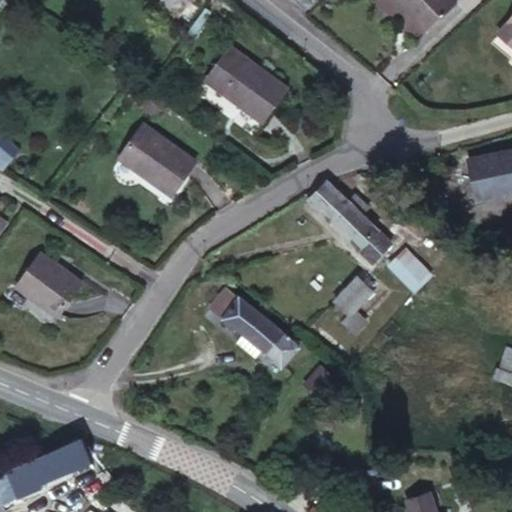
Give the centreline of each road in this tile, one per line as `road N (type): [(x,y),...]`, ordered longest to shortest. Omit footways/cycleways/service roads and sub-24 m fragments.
road 1 (residential): [(80,415),(195,241),(289,180),(352,153),(367,123)]
road 2 (tertiary): [(279,511),(255,492),(80,415)]
road 3 (residential): [(367,123),(367,88),(255,0)]
road 4 (residential): [(367,123),(437,138),(511,118)]
